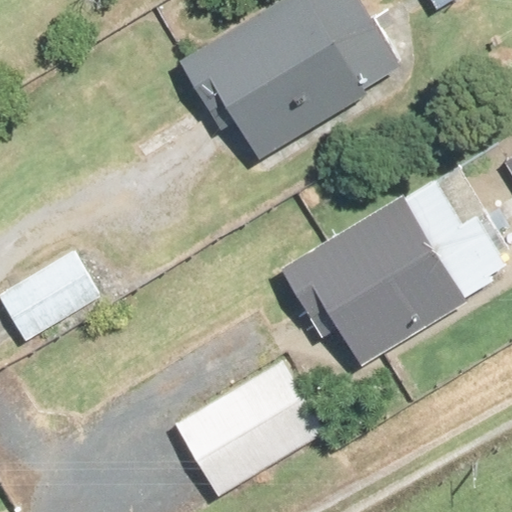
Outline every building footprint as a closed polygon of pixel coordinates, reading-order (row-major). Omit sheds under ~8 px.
[(375,0),(302,0),(192,65),(212,98),(230,88),(271,158),(418,73),(375,0)] [(439,0),(448,13),(469,0),(439,0)] [(511,250),(460,165),(293,268),(318,309),(335,299),(377,368),(511,285),(511,250)] [(82,249),(8,295),(36,340),(110,295),(82,249)] [(294,356),(183,422),(225,494),(336,429),(294,356)]
